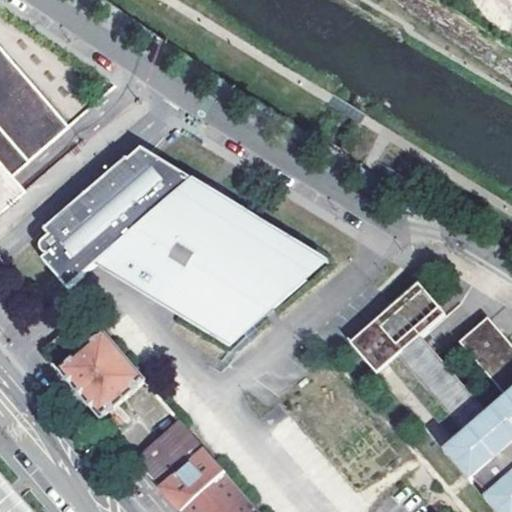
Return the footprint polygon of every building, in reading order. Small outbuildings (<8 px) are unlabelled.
[(511,0),(497,0),(509,11),(511,8),(511,0)] [(0,185),(5,181),(67,128),(0,50),(0,185)] [(154,161),(141,152),(91,196),(101,207),(154,161)] [(69,295),(101,267),(106,270),(231,347),(253,328),(255,330),(308,285),(284,272),(266,255),(265,254),(255,240),(248,237),(240,236),(229,228),(228,214),(219,203),(194,188),(195,185),(154,161),(101,207),(91,196),(45,236),(51,242),(42,249),(41,252),(41,255),(42,258),(46,261),(48,261),(43,265),(69,295)] [(0,207),(16,194),(5,181),(0,185),(0,207)] [(329,267),(195,185),(194,188),(219,203),(228,214),(229,228),(240,236),(248,237),(255,240),(265,254),(266,255),(284,272),(308,285),(329,267)] [(511,347),(488,320),(459,343),(508,398),(490,415),(421,337),(445,315),(419,285),(350,345),(376,375),(391,363),(484,470),(472,480),(489,499),(501,489),(511,501),(511,347)] [(105,335),(60,374),(80,397),(102,422),(145,383),(105,335)] [(182,424),(138,463),(162,492),(206,452),(182,424)] [(167,498),(179,511),(181,511),(225,474),(206,452),(162,492),(167,498)] [(258,511),(225,474),(181,511),(258,511)] [(0,511),(20,511),(0,488),(0,511)] [(511,511),(511,501),(501,489),(489,499),(486,502),(494,511),(511,511)]
